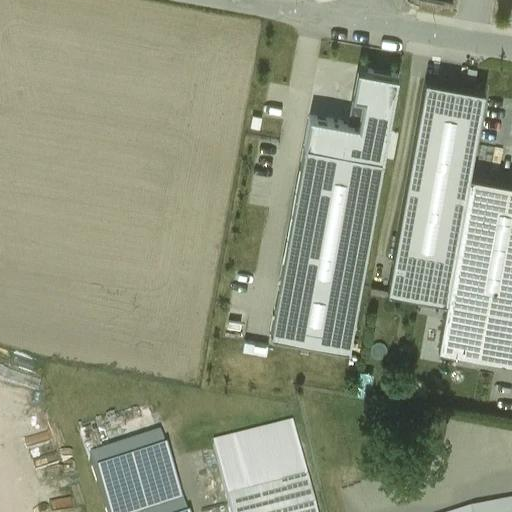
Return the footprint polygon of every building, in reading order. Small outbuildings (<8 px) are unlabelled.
[(358,124),(309,115),(270,333),(349,347),(398,74),(357,67),(352,96),(362,98),(358,124)] [(484,90),(425,79),(387,290),(446,301),(469,174),(484,90)] [(511,182),(469,174),(446,301),(438,348),(511,361),(511,182)] [(370,372),(358,370),(353,393),(365,395),(370,372)] [(310,511),(289,426),(210,445),(227,511),(310,511)] [(182,511),(159,439),(87,461),(103,511),(182,511)]
